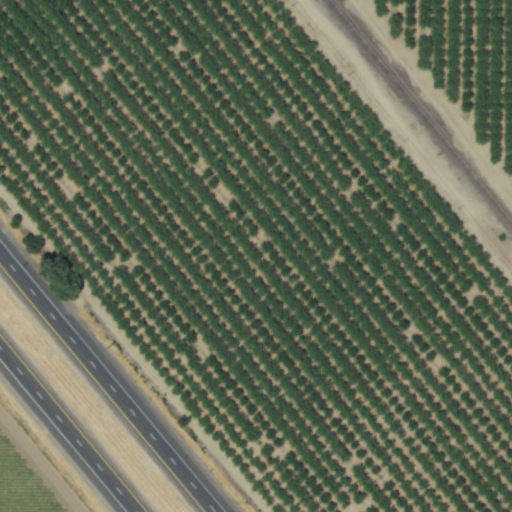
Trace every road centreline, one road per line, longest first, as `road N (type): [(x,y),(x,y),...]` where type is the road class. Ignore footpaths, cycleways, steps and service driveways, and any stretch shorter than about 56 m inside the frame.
road 1 (motorway): [(213,511),(0,253)]
road 2 (motorway): [(0,350),(134,511)]
